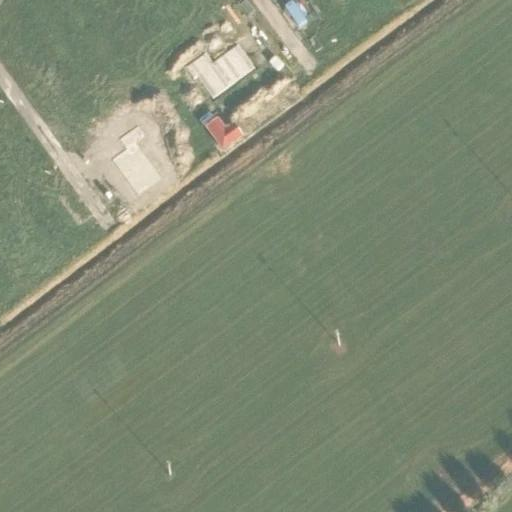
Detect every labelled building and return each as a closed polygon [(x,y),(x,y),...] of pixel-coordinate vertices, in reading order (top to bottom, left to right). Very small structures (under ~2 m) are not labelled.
[(59,0),(18,30),(39,59),(83,27),(63,0),(59,0)] [(213,64),(193,78),(202,89),(205,87),(221,108),(262,79),(245,55),(220,73),(213,64)] [(107,82),(95,67),(62,91),(79,115),(99,101),(107,112),(134,92),(120,73),(107,82)] [(223,138),(226,135),(217,122),(207,129),(222,150),(223,152),(230,147),(223,138)] [(126,150),(111,161),(138,197),(162,180),(136,144),(146,137),(138,126),(119,140),(126,150)] [(0,185),(16,174),(0,151),(0,185)] [(71,251),(51,224),(17,250),(37,277),(71,251)]
